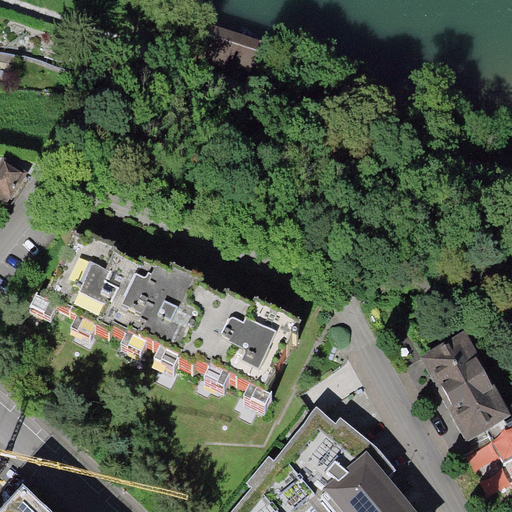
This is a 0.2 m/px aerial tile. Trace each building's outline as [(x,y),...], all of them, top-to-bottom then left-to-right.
[(277,55),(198,30),(188,60),(267,86),(277,55)] [(27,175),(4,161),(0,166),(0,200),(4,203),(8,197),(12,199),(27,175)] [(222,392),(230,377),(251,389),(245,401),(263,411),(270,397),(265,396),(300,327),(255,304),(252,311),(230,300),(226,307),(193,290),(198,280),(173,267),(169,273),(142,260),(137,269),(113,256),(115,251),(88,237),(86,243),(67,233),(28,312),(51,324),(58,311),(76,320),(69,334),(90,344),(96,332),(108,337),(112,330),(126,337),(120,349),(141,360),(148,346),(158,351),(150,366),(174,378),(181,366),(193,372),(197,365),(207,370),(201,382),(222,392)] [(421,355),(468,443),(471,441),(511,418),(511,411),(468,330),(421,355)] [(416,511),(388,478),(397,471),(378,446),(341,417),(336,423),(317,406),(274,461),(269,456),(248,483),(252,487),(230,511),(416,511)] [(511,418),(471,441),(489,473),(511,460),(511,418)] [(35,511),(25,502),(15,511),(35,511)]
